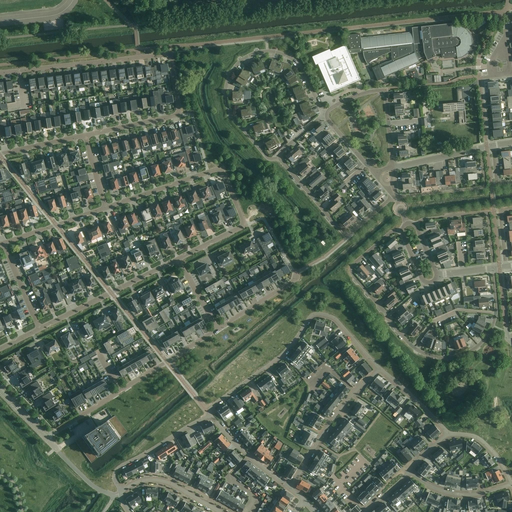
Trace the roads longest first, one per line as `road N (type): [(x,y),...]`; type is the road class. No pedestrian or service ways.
road 1 (residential): [(84,136),(178,114),(168,55),(0,72)]
road 2 (residential): [(279,158),(268,159),(227,108),(225,84),(237,63),(267,50),(294,59),(323,113)]
road 3 (residential): [(209,412),(282,355),(313,315),(336,321),(377,369)]
road 4 (residential): [(45,439),(217,329)]
road 5 (residential): [(39,328),(177,260)]
road 6 (residential): [(177,260),(244,223),(220,168),(208,172)]
road 7 (residential): [(377,369),(333,417),(290,487)]
road 8 (residential): [(323,113),(382,89),(393,167)]
road 9 (residential): [(120,491),(118,469),(209,412)]
